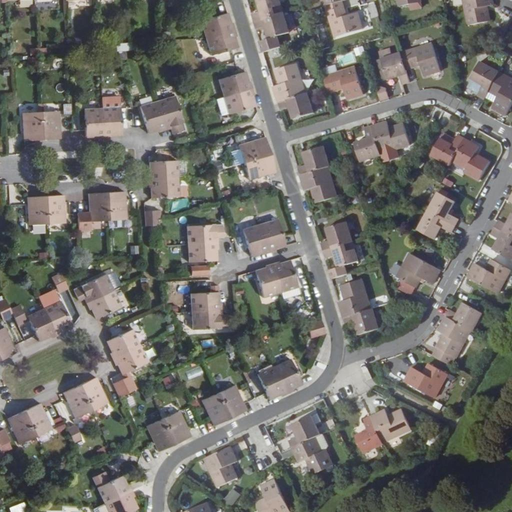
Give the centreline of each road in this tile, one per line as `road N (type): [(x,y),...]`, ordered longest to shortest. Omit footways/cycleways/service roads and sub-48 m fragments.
road 1 (residential): [(511,166),(414,331),(335,362)]
road 2 (residential): [(19,169),(30,188),(130,184),(141,164),(127,142),(27,147)]
road 3 (residential): [(511,139),(420,95),(275,139)]
road 4 (unclassified): [(155,511),(165,463),(315,388),(335,362)]
road 5 (residential): [(0,402),(96,363),(81,331),(0,370)]
road 6 (unclassified): [(275,139),(234,0)]
road 7 (unclassified): [(335,362),(336,334),(307,245)]
